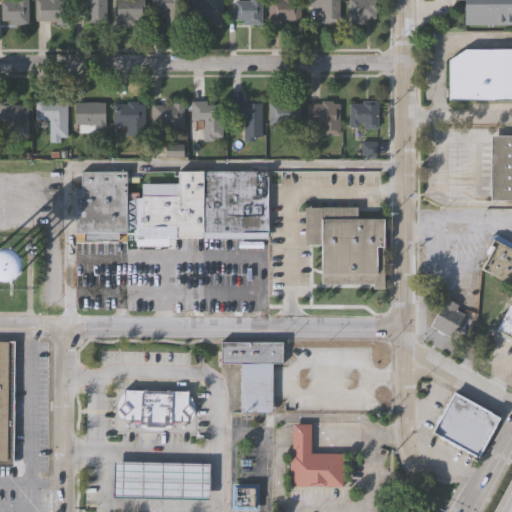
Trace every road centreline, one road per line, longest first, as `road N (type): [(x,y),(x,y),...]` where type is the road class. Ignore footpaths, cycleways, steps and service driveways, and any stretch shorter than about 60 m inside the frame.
road 1 (residential): [(401,324),(0,321)]
road 2 (residential): [(399,61),(0,58)]
road 3 (tertiary): [(401,324),(399,0)]
road 4 (residential): [(65,511),(64,321)]
road 5 (residential): [(424,473),(401,432),(401,324)]
road 6 (tertiary): [(511,408),(431,361),(401,324)]
